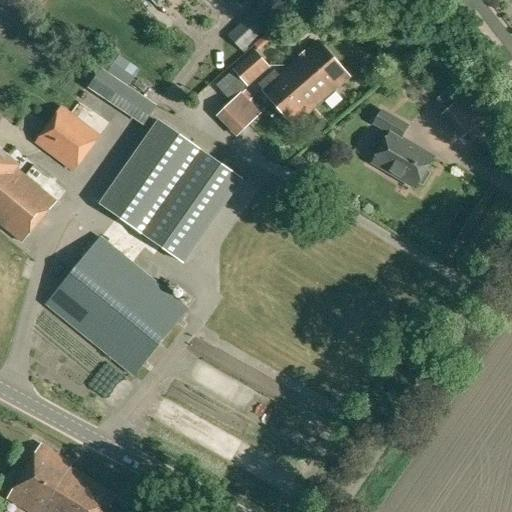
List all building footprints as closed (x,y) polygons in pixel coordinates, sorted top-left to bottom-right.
[(242,50),(245,54),(250,48),(247,46),(269,25),(268,23),(277,15),(262,1),(228,37),(242,50)] [(254,44),(259,49),(277,33),(272,28),(254,44)] [(307,99),(315,107),(349,78),(317,41),(287,67),(311,95),(307,99)] [(97,66),(128,86),(138,70),(108,49),(97,66)] [(232,69),(247,86),(269,67),(255,51),(232,69)] [(494,71),(504,86),(511,80),(511,72),(505,63),(494,71)] [(294,125),(315,107),(307,99),(311,95),(287,67),(279,75),(275,70),(258,84),(294,125)] [(143,122),(155,106),(100,69),(89,85),(143,122)] [(229,105),(247,124),(258,112),(240,93),(229,105)] [(467,134),(473,141),(489,127),(483,120),(484,119),(464,95),(441,114),(462,138),(467,134)] [(34,144),(73,173),(101,136),(62,106),(34,144)] [(375,123),(391,133),(373,163),(415,188),(418,184),(423,185),(430,173),(426,170),(434,157),(401,138),(408,127),(382,111),(375,123)] [(160,122),(101,204),(183,262),(241,179),(160,122)] [(0,223),(22,242),(56,201),(17,168),(19,166),(0,150),(0,223)] [(238,205),(254,212),(262,195),(246,187),(238,205)] [(46,305),(134,377),(188,309),(100,237),(46,305)] [(104,511),(114,495),(69,468),(72,464),(40,444),(8,498),(29,511),(30,511),(104,511)]
